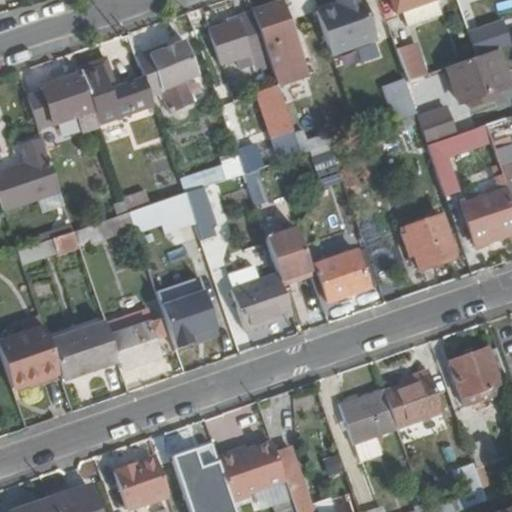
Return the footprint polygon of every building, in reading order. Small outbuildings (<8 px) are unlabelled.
[(336,4),(315,12),(319,23),(330,56),(376,41),(362,0),(341,0),(342,2),(336,4)] [(389,0),(394,12),(429,0),(389,0)] [(279,3),(250,12),(263,49),(267,61),(269,66),(274,80),(302,70),(279,3)] [(302,11),(308,27),(319,23),(315,12),(313,7),(302,11)] [(208,30),(218,58),(232,54),(237,67),(250,63),(253,71),(269,66),(267,61),(263,49),(250,12),(232,19),(232,22),(208,30)] [(468,35),(476,56),(485,53),(478,32),(468,35)] [(149,51),(135,55),(144,81),(145,84),(149,93),(196,76),(184,42),(150,53),(149,51)] [(393,51),(404,81),(422,75),(411,45),(393,51)] [(445,66),(459,103),(507,86),(495,50),(485,53),(476,56),(445,66)] [(104,56),(80,65),(83,73),(99,67),(103,78),(106,77),(110,89),(107,90),(109,96),(117,94),(104,56)] [(80,74),(98,125),(98,126),(154,107),(149,93),(145,84),(144,81),(118,90),(119,93),(117,94),(109,96),(107,90),(110,89),(106,77),(103,78),(99,67),(83,73),(80,74)] [(29,95),(40,127),(75,116),(81,131),(98,125),(80,74),(80,73),(40,87),(41,92),(29,95)] [(381,88),(392,122),(416,114),(414,111),(404,81),(381,88)] [(263,101),(276,140),(293,134),(292,132),(276,87),(258,93),(261,102),(263,101)] [(454,134),(444,105),(416,114),(426,143),(454,134)] [(483,124),(493,151),(511,144),(502,117),(483,124)] [(454,134),(426,143),(444,194),(459,188),(448,154),(478,144),(472,127),(454,134)] [(293,134),(300,155),(329,144),(325,134),(304,141),(300,130),(292,132),(293,134)] [(0,207),(2,212),(59,192),(40,139),(19,147),(26,166),(0,174),(0,207)] [(235,153),(242,174),(266,166),(261,152),(249,156),(246,149),(235,153)] [(511,160),(498,166),(501,175),(502,180),(511,176),(511,160)] [(184,189),(224,179),(220,166),(180,175),(184,189)] [(461,203),(474,243),(511,229),(511,207),(502,180),(501,175),(493,177),(497,191),(461,203)] [(511,176),(502,180),(511,207),(511,176)] [(190,212),(199,240),(215,234),(204,206),(190,212)] [(399,234),(405,251),(411,249),(418,267),(454,254),(439,215),(404,226),(406,232),(399,234)] [(277,272),(280,281),(311,270),(296,228),(265,239),(277,272)] [(73,232),(16,252),(20,265),(78,245),(73,232)] [(316,264),(327,298),(368,284),(356,251),(316,264)] [(199,265),(210,295),(218,293),(207,262),(199,265)] [(232,288),(247,328),(291,313),(280,281),(277,272),(232,288)] [(210,295),(218,319),(226,317),(218,293),(210,295)] [(169,310),(177,333),(210,321),(202,299),(169,310)] [(118,361),(120,367),(158,354),(152,337),(162,334),(157,320),(122,332),(116,317),(104,321),(118,361)] [(47,341),(61,380),(118,361),(104,321),(47,341)] [(0,341),(0,361),(9,388),(57,371),(47,341),(42,327),(0,341)] [(449,362),(461,397),(500,384),(488,349),(449,362)] [(399,379),(402,386),(429,377),(426,370),(399,379)] [(383,392),(396,429),(441,414),(429,377),(402,386),(383,392)] [(337,406),(351,447),(397,432),(396,429),(383,392),(383,391),(337,406)] [(488,464),(486,440),(473,440),(474,465),(488,464)] [(216,458),(232,504),(249,498),(248,494),(284,482),(274,454),(270,444),(245,452),(246,455),(236,459),(235,452),(216,458)] [(235,452),(236,459),(246,455),(245,452),(244,449),(235,452)] [(284,482),(293,511),(312,511),(289,449),(274,454),(284,482)] [(114,472),(126,510),(169,495),(156,458),(114,472)] [(174,474),(178,495),(195,491),(190,471),(174,474)] [(420,485),(427,506),(451,497),(444,477),(420,485)] [(466,481),(473,503),(483,499),(476,478),(466,481)] [(51,504),(53,511),(96,511),(88,487),(50,500),(49,500),(51,504)]
